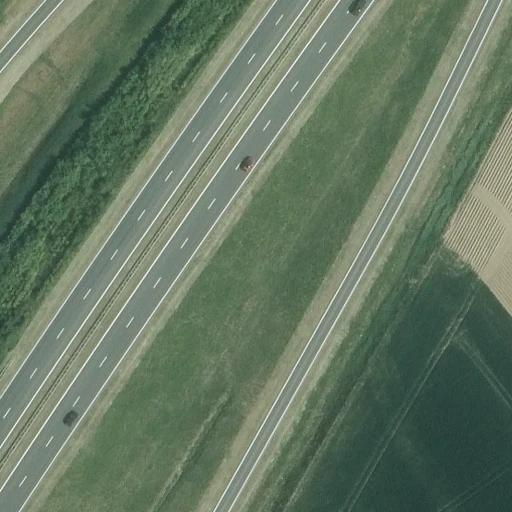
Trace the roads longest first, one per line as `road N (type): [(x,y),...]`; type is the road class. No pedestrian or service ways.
road 1 (trunk): [(3,511),(357,0)]
road 2 (trunk): [(219,511),(367,252),(493,0)]
road 3 (trunk): [(292,0),(0,424)]
